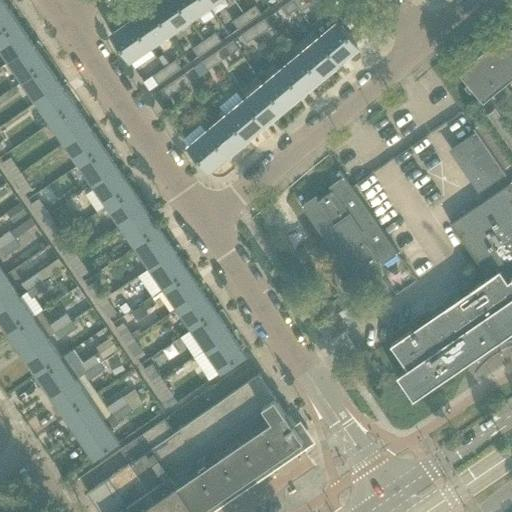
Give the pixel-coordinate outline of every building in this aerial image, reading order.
[(152,7),(152,8),(168,32),(169,31),(168,30),(187,18),(188,19),(189,18),(176,0),(165,0),(153,8),(152,7)] [(176,0),(189,18),(190,18),(189,16),(207,4),(208,5),(205,0),(176,0)] [(293,0),(291,0),(281,7),(287,16),(292,12),(298,8),(293,0)] [(293,0),(298,8),(301,11),(317,0),(293,0)] [(0,3),(0,34),(18,23),(3,2),(0,3)] [(255,5),(243,13),(249,21),(261,13),(255,5)] [(132,21),(148,46),(149,45),(148,44),(167,31),(168,32),(152,8),(151,8),(152,9),(133,22),(132,21)] [(249,21),(243,13),(232,21),(238,29),(249,21)] [(264,19),(253,27),(258,35),(270,27),(264,19)] [(112,35),(111,35),(128,60),(129,59),(135,68),(154,54),(148,46),(132,21),(131,22),(132,23),(113,36),(112,35)] [(0,34),(0,51),(7,61),(32,43),(18,23),(0,34)] [(319,38),(319,39),(338,61),(338,60),(355,45),(356,47),(357,46),(338,23),(337,24),(338,25),(320,40),(319,38)] [(463,86),(475,101),(480,97),(483,101),(511,77),(511,26),(458,71),(467,83),(463,86)] [(253,27),(241,35),(247,43),(258,35),(253,27)] [(215,32),(204,40),(210,49),(221,41),(215,32)] [(301,54),(300,54),(319,77),(320,77),(319,75),(337,61),(338,62),(338,61),(319,39),(320,40),(302,55),(301,54)] [(210,49),(204,40),(192,48),(198,57),(210,49)] [(225,46),(208,57),(215,65),(230,54),(238,49),(233,40),(225,46)] [(7,61),(21,82),(47,65),(32,43),(7,61)] [(282,69),(282,70),(301,92),(300,91),(318,76),(319,77),(300,54),(300,55),(301,56),(283,70),(282,69)] [(208,57),(201,62),(207,70),(215,65),(208,57)] [(175,59),(163,68),(169,76),(181,68),(175,59)] [(21,82),(35,102),(61,85),(47,65),(21,82)] [(163,68),(152,76),(143,81),(149,90),(169,76),(163,68)] [(264,85),(263,85),(282,108),(281,107),(299,92),(300,93),(301,92),(282,70),(281,70),(282,71),(265,86),(264,85)] [(185,73),(172,82),(178,90),(191,81),(185,73)] [(172,82),(153,95),(160,106),(168,100),(167,98),(178,90),(172,82)] [(35,102),(50,124),(75,106),(61,85),(35,102)] [(245,100),(245,101),(263,124),(264,123),(263,122),(281,107),(282,108),(263,85),(263,86),(264,87),(246,101),(245,100)] [(227,116),(226,116),(245,139),(246,139),(245,138),(262,123),(263,124),(245,101),(244,101),(245,102),(228,117),(227,116)] [(50,124),(63,144),(89,126),(75,106),(50,124)] [(511,132),(496,109),(487,115),(511,150),(511,132)] [(208,131),(207,132),(226,155),(227,154),(226,153),(244,138),(245,140),(245,139),(226,116),(225,117),(226,118),(209,133),(208,131)] [(63,144),(78,165),(104,148),(89,126),(63,144)] [(226,155),(207,132),(208,133),(190,148),(189,147),(188,148),(207,171),(208,170),(207,169),(225,154),(226,155)] [(499,166),(476,132),(452,148),(475,182),(499,166)] [(78,165),(93,187),(119,170),(104,148),(78,165)] [(10,158),(2,163),(12,179),(21,173),(10,158)] [(355,283),(370,272),(367,267),(379,259),(382,263),(396,254),(401,260),(402,259),(339,169),(338,170),(342,176),(328,186),(332,191),(319,199),(316,195),(301,205),(355,283)] [(93,187),(107,208),(133,190),(119,170),(93,187)] [(21,173),(12,179),(23,195),(24,194),(31,189),(21,173)] [(496,346),(501,344),(499,339),(511,330),(511,183),(510,181),(509,182),(509,183),(451,223),(451,222),(449,223),(487,278),(459,297),(390,344),(407,369),(397,376),(413,399),(472,359),(474,362),(471,366),(472,367),(477,361),(481,357),(486,353),(490,349),(496,346)] [(133,190),(107,208),(113,216),(115,219),(121,228),(147,211),(133,190)] [(38,199),(30,205),(42,222),(50,216),(38,199)] [(20,204),(10,212),(16,220),(27,213),(20,204)] [(147,211),(121,228),(126,235),(129,240),(136,250),(161,232),(147,211)] [(50,216),(42,222),(51,236),(59,230),(52,219),(50,216)] [(0,249),(15,239),(35,225),(31,218),(10,232),(9,230),(0,236),(0,249)] [(136,250),(150,270),(175,252),(161,232),(136,250)] [(15,239),(0,249),(0,251),(4,257),(20,246),(15,239)] [(58,246),(70,263),(78,258),(66,241),(58,246)] [(150,270),(164,291),(190,273),(175,252),(150,270)] [(78,258),(70,263),(80,277),(88,271),(78,258)] [(38,272),(22,283),(28,292),(44,281),(38,272)] [(164,291),(178,312),(204,294),(190,273),(164,291)] [(0,279),(0,311),(20,297),(6,276),(0,279)] [(44,281),(28,292),(32,297),(48,287),(44,281)] [(86,287),(98,305),(107,299),(94,281),(86,287)] [(178,312),(193,333),(218,315),(204,294),(178,312)] [(0,311),(0,320),(10,335),(35,318),(20,297),(0,311)] [(107,299),(98,305),(108,319),(117,313),(107,299)] [(141,305),(132,312),(138,321),(148,314),(141,305)] [(365,305),(353,313),(358,320),(370,312),(365,305)] [(338,312),(348,327),(358,320),(353,313),(348,306),(338,312)] [(66,313),(50,325),(56,334),(72,323),(66,313)] [(193,333),(207,353),(232,335),(218,315),(193,333)] [(10,335),(24,356),(49,339),(35,318),(10,335)] [(72,323),(56,334),(60,339),(76,328),(72,323)] [(115,328),(128,347),(135,341),(123,323),(115,328)] [(232,335),(207,353),(220,373),(246,355),(232,335)] [(24,356),(39,377),(63,360),(61,357),(49,339),(24,356)] [(136,341),(128,347),(136,360),(144,354),(136,341)] [(63,360),(39,377),(53,398),(78,381),(85,376),(78,366),(82,363),(73,349),(61,357),(63,360)] [(78,366),(85,376),(101,365),(94,355),(82,363),(78,366)] [(144,369),(144,370),(156,388),(164,382),(151,364),(144,369)] [(101,365),(85,376),(88,380),(104,369),(101,365)] [(258,374),(174,432),(218,498),(303,440),(258,374)] [(78,381),(53,398),(67,419),(92,402),(99,397),(88,380),(85,376),(78,381)] [(164,382),(156,388),(165,401),(166,400),(173,396),(164,382)] [(92,402),(67,419),(82,439),(106,423),(104,420),(138,397),(139,396),(134,389),(123,397),(122,396),(106,407),(99,397),(92,402)] [(106,423),(82,439),(95,459),(111,447),(119,442),(110,429),(116,422),(132,411),(131,410),(142,403),(138,397),(104,420),(106,423)] [(164,418),(133,440),(182,511),(197,511),(218,498),(174,432),(164,418)] [(129,463),(112,475),(137,511),(182,511),(133,440),(120,449),(129,463)] [(137,511),(112,475),(87,492),(100,511),(137,511)]
